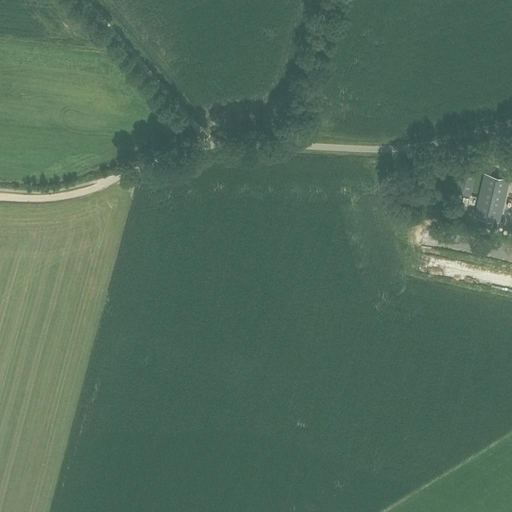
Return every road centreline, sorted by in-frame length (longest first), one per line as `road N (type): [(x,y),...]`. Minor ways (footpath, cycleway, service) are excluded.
road 1 (unclassified): [(293,145),(207,139),(82,0)]
road 2 (unclassified): [(511,123),(403,148),(293,145)]
road 3 (unclassified): [(293,145),(295,115),(333,0)]
